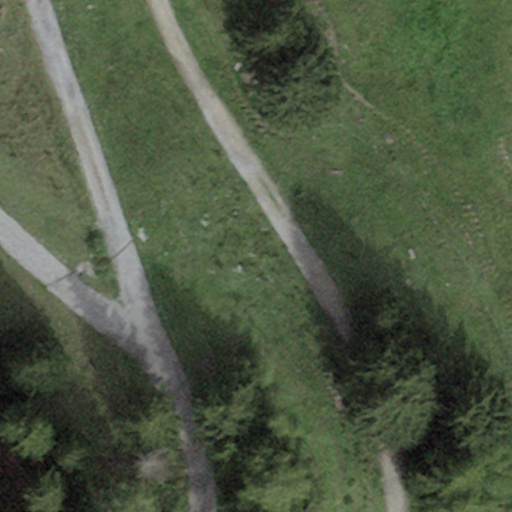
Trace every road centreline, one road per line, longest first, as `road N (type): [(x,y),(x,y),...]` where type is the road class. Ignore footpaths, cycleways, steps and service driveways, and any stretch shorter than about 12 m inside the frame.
road 1 (track): [(156,0),(190,77),(304,251),(382,424),(397,511)]
road 2 (track): [(200,511),(184,429),(33,0)]
road 3 (track): [(152,343),(86,307),(0,227)]
